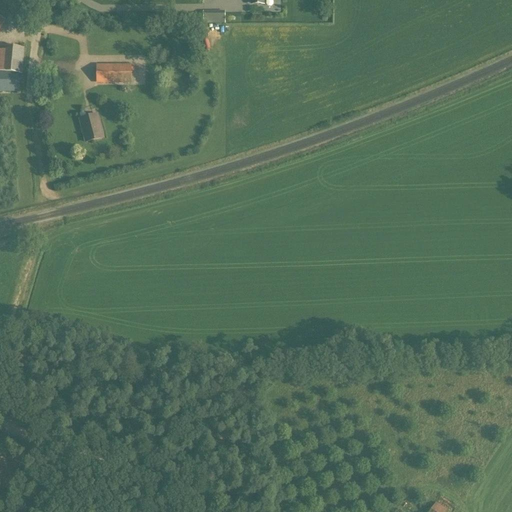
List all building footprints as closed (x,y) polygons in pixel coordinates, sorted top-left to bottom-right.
[(22,0),(22,1),(31,9),(33,0),(22,0)] [(279,0),(254,0),(254,2),(262,2),(262,9),(274,9),(274,2),(280,2),(279,0)] [(24,48),(2,45),(1,50),(0,49),(0,92),(19,92),(19,74),(22,74),(24,48)] [(96,84),(97,84),(131,84),(131,83),(131,65),(96,65),(96,84)] [(104,138),(97,115),(80,120),(85,143),(104,138)] [(448,511),(436,503),(429,511),(448,511)]
